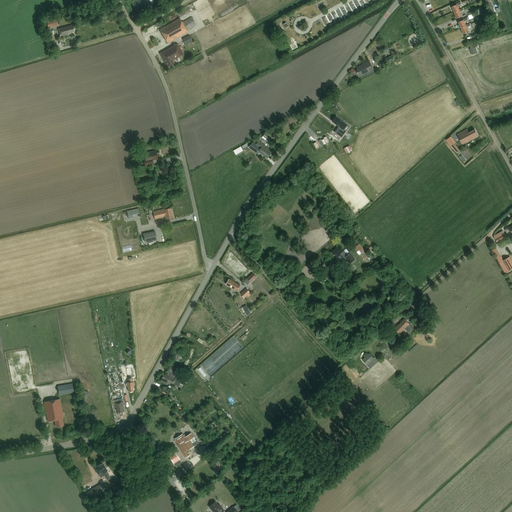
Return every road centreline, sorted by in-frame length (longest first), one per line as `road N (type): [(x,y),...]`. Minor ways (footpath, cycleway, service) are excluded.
road 1 (unclassified): [(208,273),(253,196),(401,0)]
road 2 (unclassified): [(208,273),(170,100),(136,30)]
road 3 (unclassified): [(511,171),(417,0)]
road 4 (unclassified): [(129,420),(208,273)]
road 5 (unclassified): [(0,458),(109,441),(129,420)]
